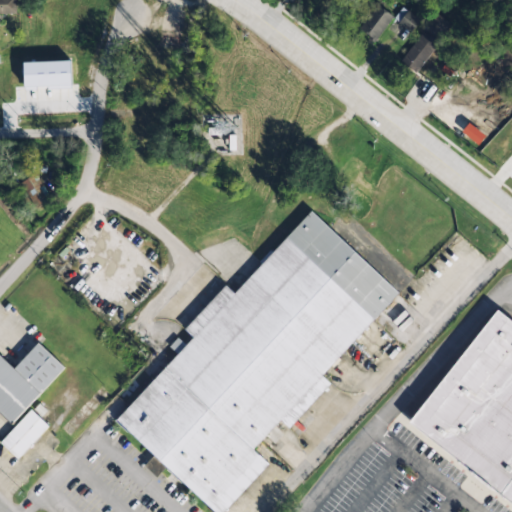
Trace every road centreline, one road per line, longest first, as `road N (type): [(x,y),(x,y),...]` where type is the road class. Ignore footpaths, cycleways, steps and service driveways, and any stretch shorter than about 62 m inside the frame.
road 1 (tertiary): [(511,214),(223,0)]
road 2 (residential): [(120,20),(98,72),(99,132),(88,186),(0,289)]
